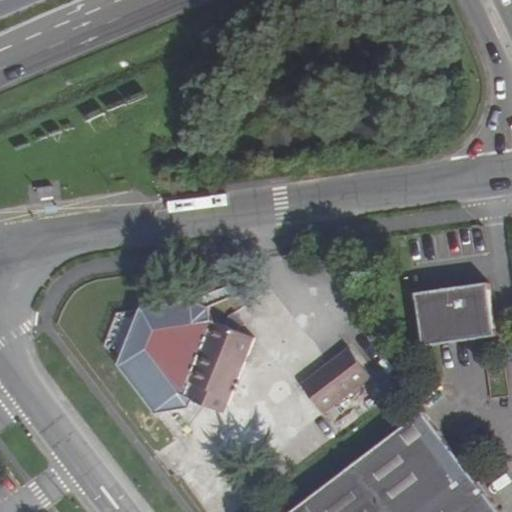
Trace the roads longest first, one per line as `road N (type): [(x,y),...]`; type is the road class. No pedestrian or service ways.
road 1 (unclassified): [(0,254),(511,176)]
road 2 (unclassified): [(120,511),(28,392),(0,326)]
road 3 (primary): [(0,71),(169,0)]
road 4 (unclassified): [(467,0),(492,50),(511,125)]
